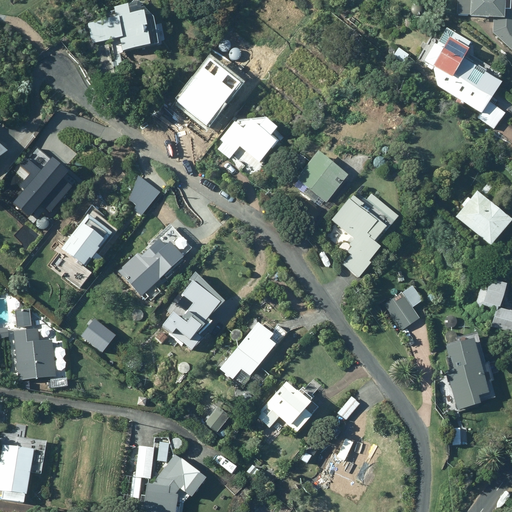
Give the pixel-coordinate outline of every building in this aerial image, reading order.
[(511,0),(459,0),(459,14),(471,14),(471,16),(494,17),(494,34),(511,48),(511,0)] [(124,51),(152,43),(143,10),(131,13),(128,3),(114,7),(116,16),(87,24),(93,44),(120,37),(124,51)] [(477,118),(494,129),(505,113),(489,102),(502,82),(464,57),(470,48),(468,47),(471,43),(448,28),(439,41),(438,40),(425,60),(435,67),(434,68),(438,85),(480,113),(477,118)] [(409,55),(399,48),(393,56),(404,63),(409,55)] [(176,101),(208,126),(241,82),(210,58),(176,101)] [(163,111),(157,118),(174,132),(180,125),(163,111)] [(240,146),(259,162),(277,140),(251,119),(243,129),(235,122),(220,140),(228,146),(230,143),(237,149),(240,146)] [(318,152),(297,178),(310,189),(306,195),(315,203),(320,197),(326,203),(348,176),(318,152)] [(232,175),(238,168),(224,156),(218,163),(232,175)] [(50,213),(75,185),(48,161),(37,175),(33,171),(28,178),(31,181),(23,190),(24,191),(16,202),(21,207),(17,210),(28,219),(40,205),(50,213)] [(12,176),(18,181),(23,175),(17,170),(12,176)] [(10,177),(5,183),(11,188),(16,182),(10,177)] [(161,194),(139,177),(129,202),(135,206),(134,212),(142,218),(161,194)] [(486,195),(494,187),(489,182),(482,190),(486,195)] [(511,221),(511,219),(478,191),(456,217),(491,246),(511,221)] [(343,264),(359,277),(371,263),(369,261),(381,246),(375,241),(387,227),(362,206),(363,204),(353,196),(333,220),(355,239),(350,245),(353,248),(349,252),(351,255),(343,264)] [(62,248),(84,265),(90,257),(92,259),(100,248),(98,247),(104,240),(106,241),(112,232),(89,214),(62,248)] [(41,233),(28,221),(15,235),(28,247),(41,233)] [(160,279),(184,257),(170,242),(166,246),(159,239),(140,257),(137,255),(119,272),(142,297),(161,280),(160,279)] [(492,327),(511,332),(511,311),(501,308),(507,288),(482,281),(475,306),(483,308),(484,305),(493,308),(492,311),(496,313),(492,327)] [(174,314),(163,328),(174,336),(194,352),(203,340),(197,335),(220,306),(192,284),(182,297),(194,306),(182,321),(174,314)] [(384,305),(402,331),(420,318),(413,308),(423,301),(412,286),(384,305)] [(21,316),(22,328),(34,327),(33,315),(21,316)] [(82,339),(103,356),(116,340),(94,323),(82,339)] [(238,348),(259,365),(276,345),(270,339),(273,336),(258,323),(238,348)] [(14,336),(13,327),(5,328),(5,336),(14,336)] [(484,371),(482,365),(475,338),(446,346),(453,369),(447,371),(454,393),(449,391),(445,392),(442,397),(444,401),(448,403),(453,402),(455,398),(458,409),(482,403),(480,396),(489,393),(488,389),(494,388),(492,382),(490,373),(485,375),(484,371)] [(52,339),(15,344),(18,370),(21,370),(22,381),(57,376),(52,339)] [(251,375),(259,365),(238,348),(220,368),(233,379),(242,368),(251,375)] [(306,409),(310,405),(312,402),(311,402),(313,399),(301,388),(298,391),(287,382),(268,403),(269,403),(258,415),(272,427),(280,418),(297,433),(313,415),(306,409)] [(352,397),(338,413),(346,420),(360,404),(352,397)] [(218,407),(205,424),(217,433),(230,416),(218,407)] [(357,500),(380,457),(357,444),(360,439),(354,436),(351,441),(350,441),(349,444),(342,440),(321,480),(328,483),(327,484),(357,500)] [(34,450),(3,445),(0,464),(0,499),(19,502),(20,493),(27,494),(34,450)] [(139,447),(136,477),(133,477),(131,499),(140,499),(142,478),(151,479),(154,448),(139,447)] [(141,495),(138,511),(174,511),(176,500),(169,499),(171,486),(174,484),(186,493),(200,474),(175,456),(153,485),(147,484),(146,495),(141,495)] [(254,477),(260,471),(252,465),(247,471),(254,477)] [(248,482),(239,473),(227,485),(236,494),(248,482)]
